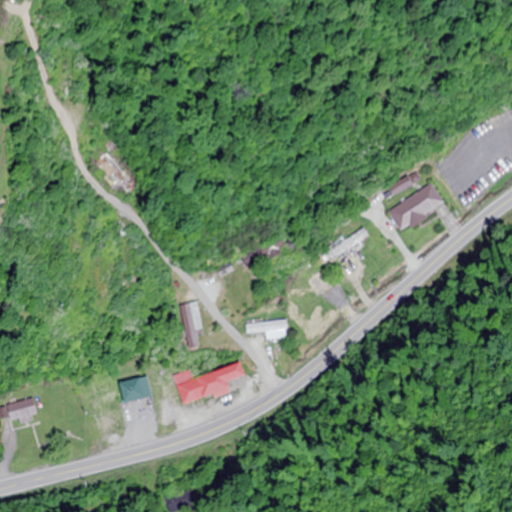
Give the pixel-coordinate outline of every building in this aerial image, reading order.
[(4,0),(0,12),(0,28),(5,30),(16,0),(4,0)] [(70,54),(61,54),(61,96),(70,96),(70,54)] [(387,213),(399,233),(442,206),(430,186),(387,213)] [(369,242),(362,229),(323,252),(331,264),(369,242)] [(238,261),(242,268),(279,248),(275,241),(238,261)] [(232,272),(227,262),(213,269),(219,279),(232,272)] [(124,272),(114,272),(114,314),(124,314),(124,272)] [(180,318),(184,337),(177,338),(180,353),(200,349),(193,316),(180,318)] [(244,324),(244,333),(284,333),(284,324),(244,324)] [(192,377),(191,371),(172,376),(180,406),(227,394),(224,383),(242,378),(238,365),(192,377)] [(149,398),(144,378),(116,384),(121,405),(149,398)] [(3,425),(36,421),(34,401),(0,405),(3,425)]
